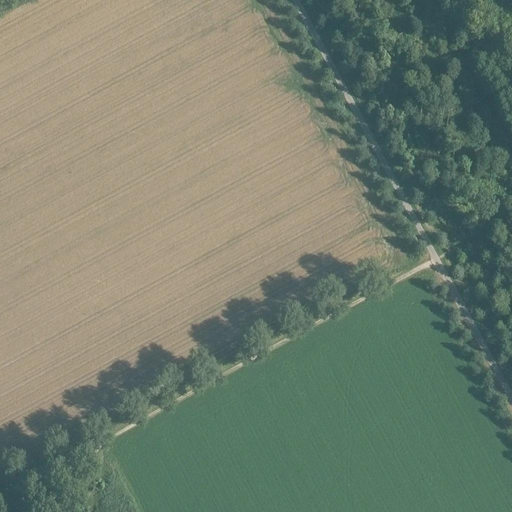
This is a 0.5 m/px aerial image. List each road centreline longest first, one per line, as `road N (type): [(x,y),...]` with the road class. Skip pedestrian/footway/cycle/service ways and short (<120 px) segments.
road 1 (unclassified): [(511,398),(294,0)]
road 2 (track): [(434,260),(94,448)]
